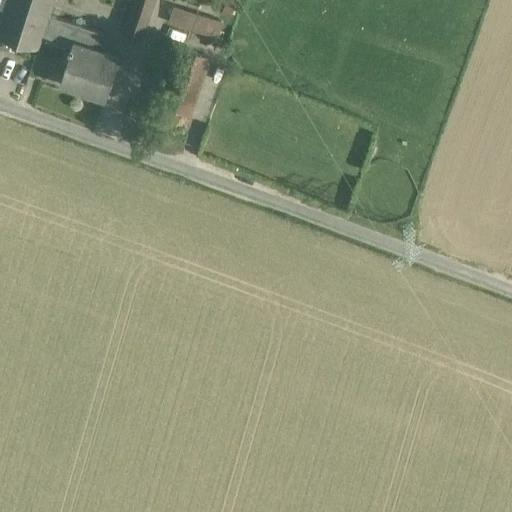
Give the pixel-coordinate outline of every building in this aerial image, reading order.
[(53,2),(46,0),(6,0),(0,20),(0,38),(38,50),(41,39),(49,16),(53,2)] [(133,0),(122,34),(141,40),(154,0),(133,0)] [(196,14),(174,6),(169,21),(191,28),(196,14)] [(221,22),(196,14),(191,28),(216,37),(221,22)] [(96,31),(49,16),(41,39),(71,49),(73,41),(91,47),(96,31)] [(91,47),(73,41),(71,49),(60,84),(105,99),(118,55),(91,47)] [(188,51),(174,90),(188,95),(201,56),(188,51)]
